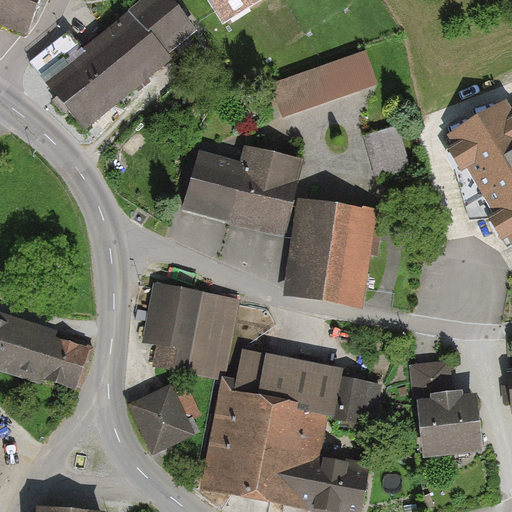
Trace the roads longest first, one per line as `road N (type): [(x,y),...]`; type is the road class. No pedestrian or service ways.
road 1 (residential): [(511,463),(478,334),(282,300),(173,253),(110,246)]
road 2 (tertiary): [(0,99),(74,164),(110,246)]
road 3 (tertiary): [(110,246),(108,386)]
road 4 (residential): [(108,386),(31,491)]
road 5 (residential): [(31,491),(155,486)]
